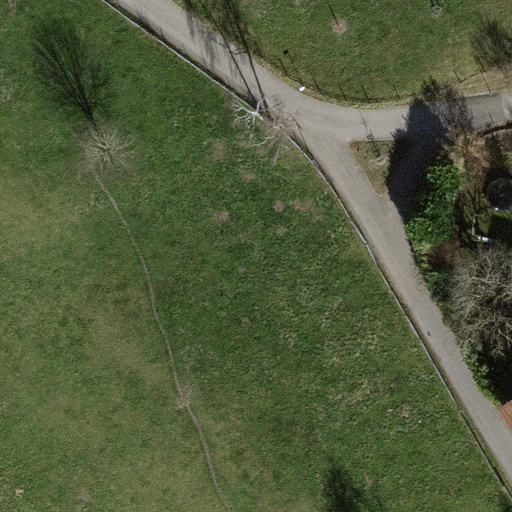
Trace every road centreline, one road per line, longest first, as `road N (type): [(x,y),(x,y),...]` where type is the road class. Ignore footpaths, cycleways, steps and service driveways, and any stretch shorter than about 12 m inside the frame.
road 1 (track): [(307,127),(386,233),(511,454)]
road 2 (track): [(131,0),(307,127)]
road 3 (track): [(307,127),(511,109)]
road 4 (track): [(386,233),(431,142),(463,116)]
